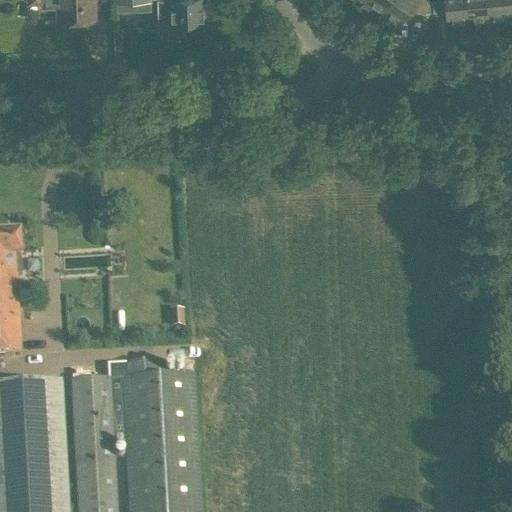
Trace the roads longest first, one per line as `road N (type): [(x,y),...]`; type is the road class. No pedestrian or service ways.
road 1 (track): [(501,70),(511,449)]
road 2 (residential): [(0,107),(301,97),(343,51)]
road 3 (residential): [(511,69),(430,75),(343,51)]
